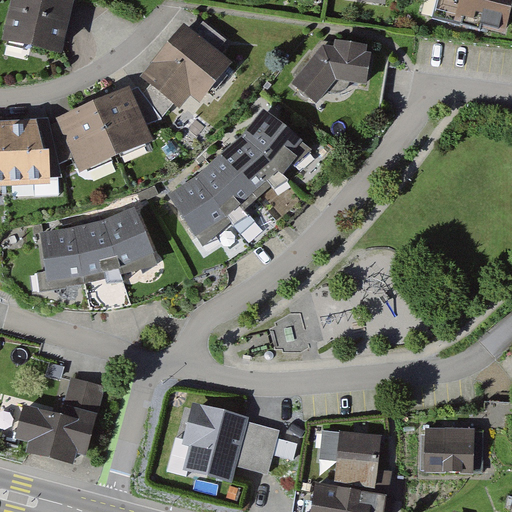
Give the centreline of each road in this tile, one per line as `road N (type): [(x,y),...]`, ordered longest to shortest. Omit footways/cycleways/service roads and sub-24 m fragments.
road 1 (residential): [(109,511),(145,381),(183,354),(204,320),(296,260),(430,103),(460,93),(511,99)]
road 2 (residential): [(0,98),(90,76),(165,12)]
